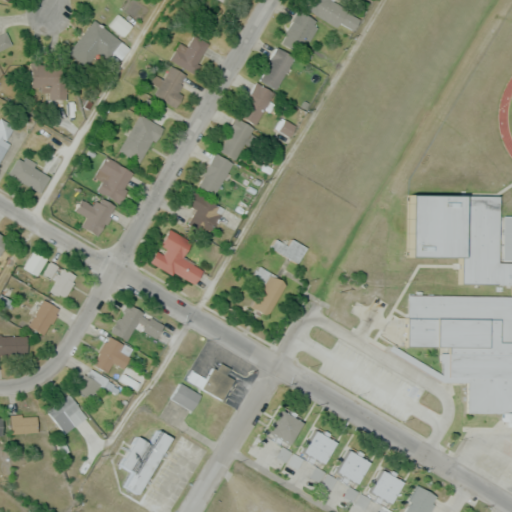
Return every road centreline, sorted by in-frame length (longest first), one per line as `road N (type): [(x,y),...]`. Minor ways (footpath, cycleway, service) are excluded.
road 1 (residential): [(0,201),(511,503)]
road 2 (residential): [(265,0),(110,265),(81,333),(47,373),(7,386)]
road 3 (residential): [(275,368),(192,511)]
